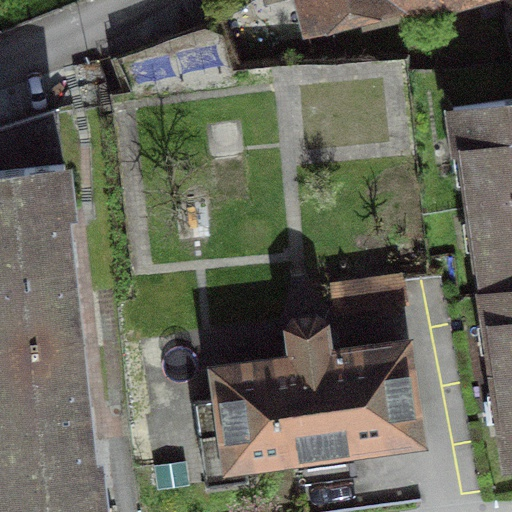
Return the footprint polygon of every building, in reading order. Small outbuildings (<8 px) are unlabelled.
[(220,0),(218,0),(109,40),(130,99),(244,60),(220,0)] [(312,0),(318,21),(404,0),(312,0)] [(511,108),(461,115),(484,285),(511,281),(511,108)] [(0,129),(0,340),(79,334),(60,112),(0,129)] [(511,474),(511,281),(484,285),(510,475),(511,474)] [(0,511),(34,511),(110,505),(79,334),(0,340),(0,511)] [(228,477),(412,451),(400,362),(215,388),(228,477)]
